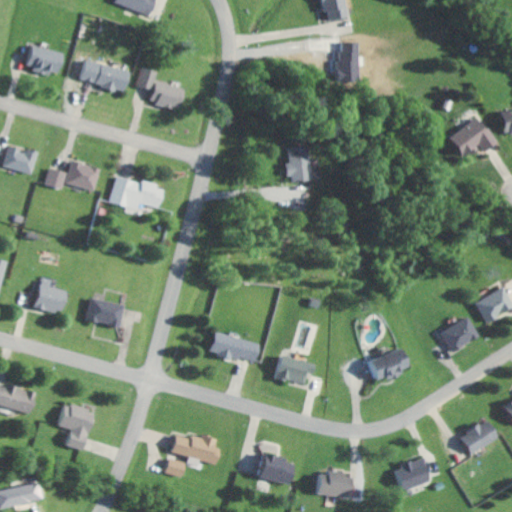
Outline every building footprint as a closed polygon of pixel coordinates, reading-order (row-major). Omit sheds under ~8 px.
[(113,0),(143,14),(149,0),(113,0)] [(316,0),(320,21),(344,17),(340,0),(316,0)] [(21,69),(57,73),(59,52),(23,47),(21,69)] [(125,72),(79,59),(73,79),(109,90),(109,89),(119,92),(125,72)] [(150,81),(152,71),(137,68),(133,87),(147,89),(144,103),(175,110),(180,88),(150,81)] [(497,135),(511,132),(511,110),(493,114),(497,135)] [(441,138),(454,158),(474,146),(478,152),(494,142),(484,127),(479,130),(472,118),(441,138)] [(285,183),(306,179),(300,144),(280,148),(282,164),(277,165),(279,176),(284,175),(285,183)] [(0,167),(29,173),(33,152),(3,147),(0,163),(0,167)] [(95,167),(67,162),(62,184),(91,189),(95,167)] [(58,189),(63,173),(47,168),(42,184),(58,189)] [(134,209),(135,203),(156,207),(160,186),(113,177),(108,204),(134,209)] [(29,307),(54,314),(61,288),(36,281),(29,307)] [(468,303),(480,323),(506,306),(494,286),(468,303)] [(81,320),(113,328),(119,305),(86,298),(81,320)] [(472,334),(460,316),(435,333),(447,351),(472,334)] [(202,352),(250,363),(254,343),(206,332),(202,352)] [(370,383),(404,367),(395,347),(361,363),(370,383)] [(310,363),(274,355),(268,377),(300,385),(303,372),(307,373),(310,363)] [(32,393),(0,385),(0,407),(26,414),(32,393)] [(511,425),(511,395),(495,407),(509,427),(511,425)] [(61,402),(53,424),(66,429),(60,445),(74,450),(88,412),(61,402)] [(463,455),(493,439),(483,419),(453,434),(463,455)] [(218,449),(212,448),(214,439),(197,436),(196,439),(169,434),(165,453),(215,463),(218,449)] [(249,477),(284,484),(289,461),(254,454),(249,477)] [(177,477),(181,463),(164,458),(160,472),(177,477)] [(351,476),(313,472),(310,493),(349,497),(351,476)] [(0,508),(38,499),(34,482),(0,490),(0,508)]
